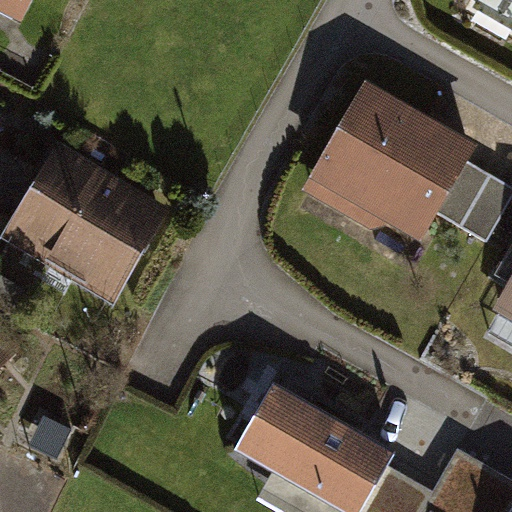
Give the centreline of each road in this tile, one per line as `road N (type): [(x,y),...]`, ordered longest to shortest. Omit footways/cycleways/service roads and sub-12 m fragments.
road 1 (residential): [(357,14),(245,199),(231,257),(262,301),(465,419)]
road 2 (residential): [(357,14),(511,102)]
